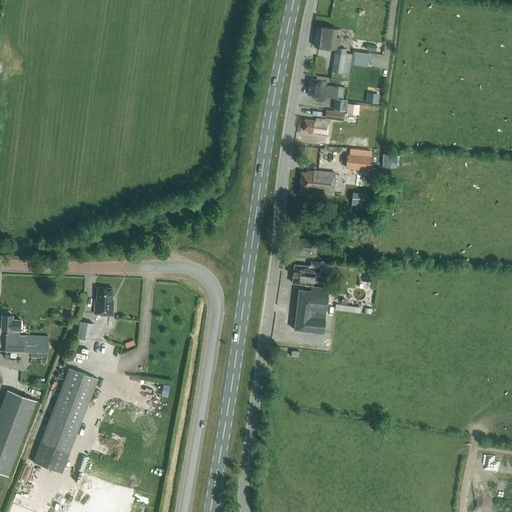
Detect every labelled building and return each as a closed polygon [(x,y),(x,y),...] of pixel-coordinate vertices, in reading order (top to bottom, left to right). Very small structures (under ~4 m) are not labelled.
[(341,38),(336,37),(337,29),(317,26),(314,46),(335,49),(331,78),(349,80),(353,54),(346,53),(346,48),(339,48),(341,38)] [(368,67),(370,54),(354,52),(352,65),(368,67)] [(344,88),(337,87),(325,85),(326,82),(321,81),(310,79),(308,95),(314,96),(314,99),(316,101),(321,102),(323,100),(324,97),(324,96),(334,98),(333,110),(345,111),(347,100),(342,99),(344,88)] [(365,103),(377,104),(378,95),(366,93),(365,103)] [(359,115),(360,104),(347,103),(346,113),(359,115)] [(343,121),(344,113),(326,110),(325,119),(343,121)] [(327,136),(329,121),(316,119),(315,121),(305,119),(303,130),(311,131),(310,133),(327,136)] [(346,163),(347,155),(319,153),(318,164),(332,165),(346,163)] [(346,163),(345,167),(369,170),(370,156),(347,154),(347,155),(346,163)] [(333,195),(335,173),(306,171),(306,172),(301,172),(299,189),(300,189),(300,192),(333,195)] [(364,208),(365,194),(352,193),(351,207),(364,208)] [(316,241),(297,239),(296,252),(315,254),(316,241)] [(319,269),(320,262),(310,261),(310,265),(306,264),(305,266),(294,265),(292,283),(305,284),(305,286),(308,286),(310,285),(312,285),(314,272),(311,271),(311,268),(319,269)] [(113,316),(113,300),(112,300),(112,288),(97,287),(96,299),(95,299),(94,314),(100,314),(100,316),(113,316)] [(325,312),(328,289),(313,287),(311,288),(311,291),(299,289),(294,330),(323,333),(325,318),(323,318),(324,311),(325,312)] [(20,331),(21,320),(13,319),(13,315),(7,315),(7,313),(0,312),(0,322),(1,323),(1,330),(7,330),(7,335),(6,335),(6,340),(6,341),(6,345),(5,345),(5,346),(6,346),(6,351),(48,353),(48,336),(20,335),(20,331)] [(91,341),(94,324),(79,322),(77,338),(91,341)] [(62,474),(98,379),(69,368),(33,463),(62,474)] [(169,385),(163,384),(161,396),(167,397),(169,385)] [(36,401),(8,391),(0,411),(0,475),(8,478),(36,401)]
